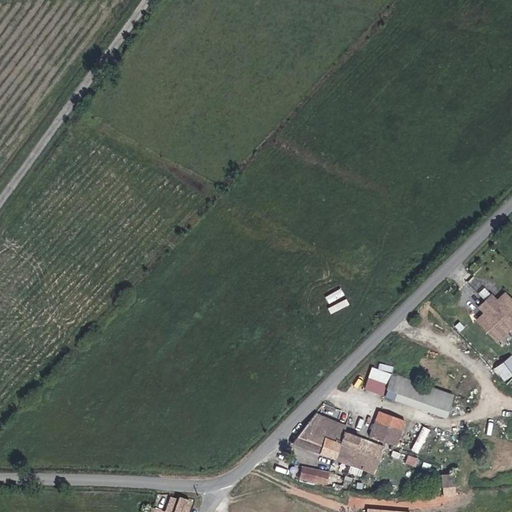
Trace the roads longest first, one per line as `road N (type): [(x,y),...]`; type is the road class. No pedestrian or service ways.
road 1 (tertiary): [(217,483),(254,459),(511,203)]
road 2 (tertiary): [(0,479),(217,483)]
